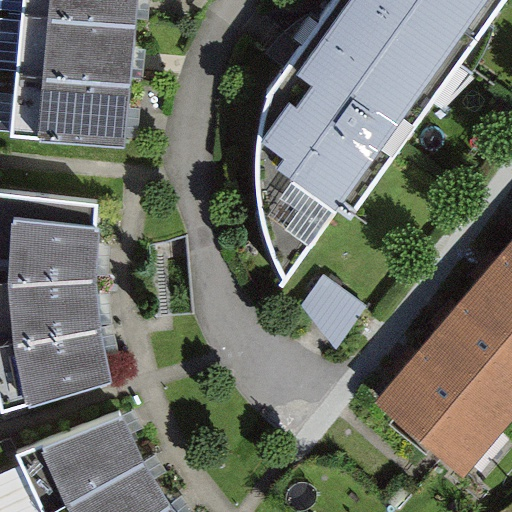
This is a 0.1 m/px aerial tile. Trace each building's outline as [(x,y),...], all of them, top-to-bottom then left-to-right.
[(22,0),(21,14),(135,24),(137,0),(22,0)] [(468,0),(336,0),(240,130),(229,176),(240,231),(257,285),(468,0)] [(21,14),(16,74),(130,84),(135,24),(21,14)] [(11,133),(125,143),(130,84),(16,74),(11,133)] [(0,179),(0,268),(98,265),(101,191),(0,179)] [(511,232),(500,247),(511,256),(511,232)] [(459,295),(511,340),(511,256),(500,247),(459,295)] [(0,268),(0,332),(103,314),(98,265),(0,268)] [(338,352),(368,309),(327,278),(304,309),(338,352)] [(511,340),(459,295),(417,344),(507,420),(511,414),(511,340)] [(0,332),(0,385),(3,400),(114,366),(103,314),(0,332)] [(376,393),(466,469),(507,420),(417,344),(376,393)] [(17,442),(44,505),(145,448),(123,400),(17,442)] [(44,505),(48,511),(142,511),(172,491),(145,448),(44,505)] [(142,511),(188,511),(172,491),(142,511)]
